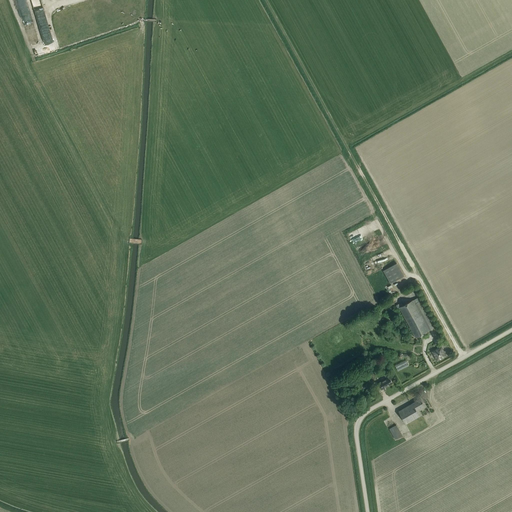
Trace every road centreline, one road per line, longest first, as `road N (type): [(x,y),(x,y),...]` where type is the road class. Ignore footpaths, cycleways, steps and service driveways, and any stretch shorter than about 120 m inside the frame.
road 1 (track): [(462,357),(265,0)]
road 2 (unclassified): [(367,511),(355,429),(364,413),(511,329)]
